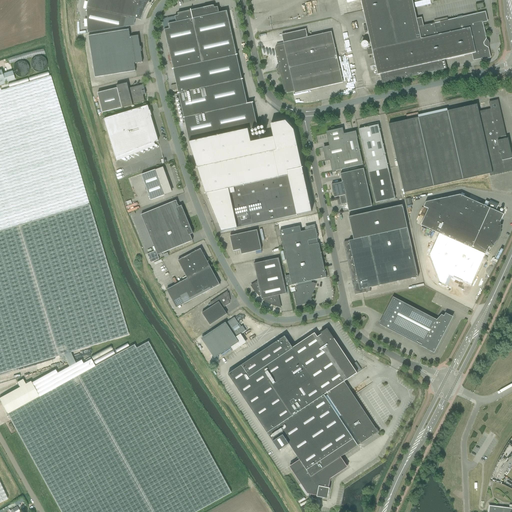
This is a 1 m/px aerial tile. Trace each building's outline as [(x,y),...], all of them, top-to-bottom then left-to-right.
[(88,0),(87,8),(88,33),(123,27),(126,17),(135,19),(140,20),(143,12),(147,5),(148,3),(149,2),(149,0),(88,0)] [(489,48),(488,48),(489,43),(486,39),(486,38),(485,39),(481,22),(485,21),(486,19),(485,14),(483,13),(448,21),(448,20),(418,27),(412,0),(360,0),(371,48),(366,49),(368,55),(373,54),(377,75),(380,74),(382,83),(446,69),(445,61),(442,62),(441,60),(472,54),(472,55),(473,55),(474,58),(475,59),(483,57),(484,58),(488,58),(489,56),(487,47),(488,48),(489,48)] [(169,29),(164,30),(189,142),(190,147),(198,169),(200,177),(206,194),(221,232),(234,229),(312,212),(297,146),(294,130),(285,121),(270,124),(273,137),(251,142),(248,129),(258,127),(259,127),(259,126),(258,127),(252,103),(253,103),(247,104),(227,11),(218,13),(218,12),(219,12),(218,7),(214,8),(214,5),(178,13),(178,16),(175,16),(176,21),(177,22),(168,24),(169,29)] [(276,46),(274,49),(277,58),(278,66),(277,69),(277,70),(277,71),(337,57),(331,32),(307,37),(306,29),(287,34),(288,42),(284,43),(284,42),(283,42),(284,45),(276,46)] [(140,47),(138,36),(131,37),(131,38),(130,38),(129,30),(124,30),(88,36),(92,57),(141,49),(141,47),(140,47)] [(142,62),(141,51),(142,51),(141,49),(92,57),(95,78),(135,71),(134,63),(135,63),(135,64),(142,62)] [(337,57),(277,71),(277,72),(278,73),(280,74),(282,82),(284,92),(287,93),(294,92),(295,94),(343,83),(342,78),(337,57)] [(128,335),(89,205),(50,76),(0,91),(0,90),(0,85),(5,84),(5,82),(15,79),(12,71),(2,74),(1,70),(0,70),(0,373),(62,355),(69,353),(128,335)] [(145,94),(145,93),(144,88),(143,84),(143,85),(142,85),(129,88),(130,89),(129,89),(127,83),(116,86),(117,88),(97,93),(102,113),(133,105),(145,102),(143,96),(143,95),(145,94)] [(418,117),(389,124),(404,193),(487,174),(492,173),(492,175),(511,171),(511,165),(511,166),(510,159),(511,158),(511,156),(511,153),(511,152),(511,148),(510,149),(508,139),(508,138),(505,139),(499,110),(500,108),(498,102),(497,101),(490,103),(489,104),(491,110),(489,113),(484,110),(479,112),(477,104),(447,111),(448,113),(419,120),(418,117)] [(148,106),(104,119),(116,158),(120,156),(124,157),(125,154),(128,155),(130,152),(133,153),(134,150),(138,151),(139,148),(142,150),(144,146),(147,148),(148,144),(152,146),(153,143),(158,141),(151,115),(151,116),(152,116),(150,110),(150,111),(149,111),(148,106)] [(380,130),(380,128),(378,123),(374,124),(374,125),(372,125),(372,124),(367,125),(368,127),(359,129),(375,203),(395,198),(393,192),(394,192),(392,185),(389,172),(390,172),(388,165),(387,165),(385,153),(384,146),(383,146),(380,130)] [(357,139),(356,137),(355,132),(343,135),(342,129),(327,132),(330,145),(357,139)] [(326,160),(360,152),(357,139),(330,145),(330,146),(323,148),(326,160)] [(363,165),(360,152),(326,160),(330,159),(333,171),(363,165)] [(163,168),(156,170),(155,170),(141,175),(151,200),(165,195),(164,194),(171,192),(166,180),(163,168)] [(368,190),(363,169),(345,173),(340,174),(342,182),(331,185),(334,195),(334,198),(339,196),(368,190)] [(372,206),(368,190),(339,196),(341,204),(347,203),(349,211),(353,210),(372,206)] [(428,209),(421,225),(439,234),(430,255),(440,282),(445,284),(449,275),(471,285),(485,254),(489,247),(492,245),(494,243),(496,241),(498,238),(500,235),(500,232),(501,232),(501,229),(501,225),(500,222),(503,214),(495,211),(497,206),(494,204),(493,204),(489,202),(487,207),(460,195),(426,202),(424,207),(428,209)] [(176,201),(171,202),(141,215),(157,255),(192,241),(190,235),(193,233),(182,205),(179,207),(176,201)] [(354,287),(356,295),(366,292),(365,291),(367,291),(368,292),(371,291),(370,288),(418,277),(402,205),(349,217),(354,240),(344,242),(352,280),(353,280),(354,282),(353,282),(353,285),(354,284),(355,287),(354,287)] [(295,227),(280,231),(289,275),(286,276),(288,286),(296,284),(296,286),(297,292),(293,293),(295,301),(296,306),(309,303),(311,299),(316,284),(313,283),(312,283),(311,281),(326,278),(319,243),(318,243),(317,239),(318,239),(315,228),(296,233),(295,227)] [(261,250),(257,230),(231,236),(234,251),(240,250),(241,254),(261,250)] [(210,267),(200,248),(178,261),(187,278),(174,286),(187,279),(210,267)] [(279,258),(259,263),(254,264),(258,282),(251,286),(253,288),(254,290),(256,292),(259,295),(260,296),(261,297),(261,299),(263,299),(265,300),(269,303),(272,304),(274,303),(274,305),(275,306),(281,307),(278,295),(286,294),(279,258)] [(220,285),(210,267),(187,279),(174,286),(184,304),(220,285)] [(228,296),(227,291),(210,303),(212,306),(202,313),(210,325),(227,314),(223,308),(230,303),(229,299),(228,299),(226,297),(228,296)] [(433,353),(452,316),(445,313),(444,316),(441,315),(437,320),(393,297),(383,315),(389,318),(384,327),(382,325),(381,326),(422,347),(423,344),(428,346),(427,349),(433,353)] [(225,322),(207,334),(220,354),(231,347),(239,342),(236,337),(241,334),(245,331),(242,326),(240,327),(238,324),(239,324),(234,317),(226,323),(225,322)] [(376,429),(344,382),(357,373),(327,328),(320,333),(321,334),(317,337),(315,333),(292,348),(285,336),(228,374),(273,442),(273,441),(279,450),(289,444),(300,461),(291,467),(308,493),(317,494),(317,495),(317,497),(324,498),(327,499),(328,495),(329,488),(330,479),(348,467),(341,457),(374,434),(375,435),(379,432),(376,428),(376,429)] [(228,488),(148,342),(136,348),(134,345),(94,366),(91,359),(79,366),(77,362),(75,363),(69,353),(62,355),(69,367),(57,373),(55,370),(31,383),(30,381),(25,384),(23,379),(17,383),(19,387),(0,398),(0,400),(10,420),(60,511),(195,511),(231,493),(228,488)]
